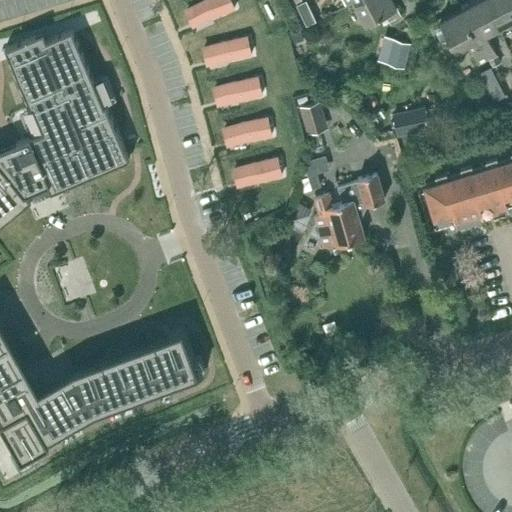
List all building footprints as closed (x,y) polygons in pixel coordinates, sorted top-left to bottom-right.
[(354,0),(355,0),(366,21),(378,15),(383,24),(401,15),(393,0),(354,0)] [(486,34),(498,28),(483,0),(476,0),(461,8),(490,64),(492,66),(500,61),(486,34)] [(511,23),(511,3),(510,0),(483,0),(498,28),(511,21),(511,23)] [(490,64),(461,8),(439,19),(441,24),(455,50),(468,44),(481,69),(490,64)] [(441,24),(434,28),(447,54),(455,50),(441,24)] [(0,224),(31,199),(26,192),(44,185),(48,183),(51,191),(129,158),(106,102),(104,103),(72,28),(47,38),(43,31),(5,47),(31,108),(33,107),(43,130),(16,141),(0,147),(0,224)] [(394,38),(388,61),(403,65),(409,42),(394,38)] [(506,95),(491,67),(480,72),(495,101),(506,95)] [(319,100),(300,106),(308,133),(323,129),(319,115),(323,113),(319,100)] [(424,104),(392,111),(397,135),(429,128),(424,104)] [(511,152),(411,183),(413,191),(418,190),(430,229),(511,204),(511,152)] [(329,192),(314,196),(319,213),(315,214),(324,246),(336,242),(337,244),(364,236),(356,207),(385,198),(377,171),(358,177),(358,179),(338,185),(342,201),(332,204),(329,192)] [(318,174),(309,177),(313,190),(322,188),(318,174)] [(0,411),(4,418),(0,420),(21,458),(49,442),(47,439),(94,412),(199,373),(182,329),(170,333),(170,335),(181,331),(184,337),(157,347),(157,350),(144,355),(143,352),(121,360),(122,363),(90,374),(89,372),(78,377),(67,382),(68,385),(39,402),(37,399),(35,400),(19,372),(17,373),(2,346),(4,344),(0,337),(0,411)]
